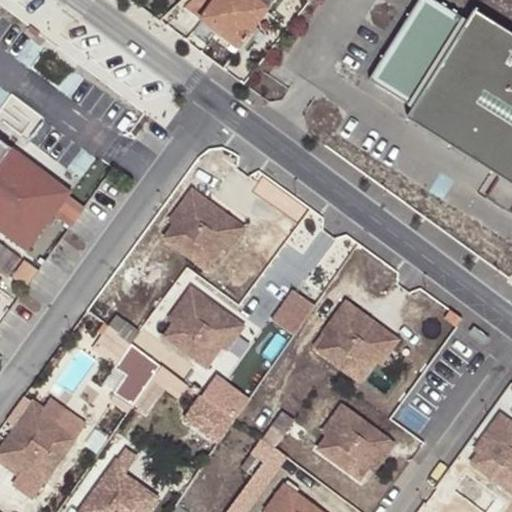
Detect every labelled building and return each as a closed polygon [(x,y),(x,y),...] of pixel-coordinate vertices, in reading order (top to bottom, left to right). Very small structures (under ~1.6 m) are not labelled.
[(216,0),(201,20),(240,48),(275,0),(216,0)] [(511,49),(467,21),(432,0),(418,0),(369,80),(413,108),(511,169),(511,49)] [(511,33),(474,10),(467,21),(511,49),(511,33)] [(511,169),(413,108),(406,119),(511,185),(511,169)] [(0,231),(27,251),(54,217),(71,195),(0,141),(0,231)] [(201,205),(205,200),(192,191),(171,220),(176,224),(165,239),(207,268),(222,248),(235,229),(201,205)] [(85,208),(71,195),(54,217),(69,229),(85,208)] [(244,229),(205,200),(201,205),(235,229),(222,248),(228,252),(244,229)] [(26,287),(38,271),(24,260),(12,278),(26,287)] [(273,318),(299,336),(321,304),(295,286),(273,318)] [(200,303),(204,297),(192,288),(170,320),(174,323),(165,337),(207,368),(222,345),(233,329),(200,303)] [(244,327),(204,297),(200,303),(233,329),(222,345),(228,349),(244,327)] [(355,318),(360,312),(347,303),(325,332),(331,336),(319,351),(362,381),(376,360),(388,342),(355,318)] [(462,318),(451,310),(445,319),(457,327),(462,318)] [(398,340),(360,312),(355,318),(388,342),(376,360),(382,363),(398,340)] [(139,331),(119,316),(112,325),(120,332),(118,333),(130,343),(139,331)] [(188,386),(148,357),(139,369),(179,398),(188,386)] [(223,373),(187,415),(220,443),(256,400),(223,373)] [(34,403),(11,435),(16,439),(6,454),(24,468),(45,481),(75,440),(38,414),(42,408),(34,403)] [(369,466),(388,440),(342,407),(324,432),(329,435),(318,450),(360,480),(369,466)] [(295,421),(281,412),(241,467),(255,477),(295,421)] [(511,430),(510,429),(511,424),(511,423),(501,416),(479,445),(484,449),(475,464),(511,491),(511,430)] [(16,439),(11,435),(0,449),(0,457),(21,473),(24,468),(6,454),(16,439)] [(394,444),(388,440),(369,466),(376,470),(394,444)] [(116,460),(92,494),(98,499),(88,511),(146,511),(157,498),(122,474),(125,468),(116,460)] [(320,511),(285,486),(267,511),(320,511)] [(88,511),(98,499),(92,494),(79,511),(88,511)]
